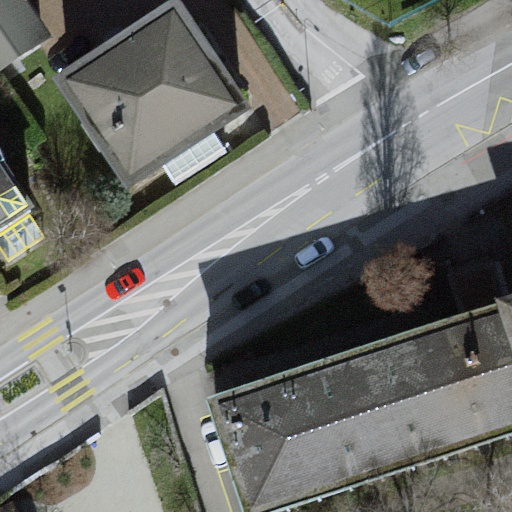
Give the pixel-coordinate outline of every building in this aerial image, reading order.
[(18,0),(0,0),(0,96),(58,58),(18,0)] [(193,29),(82,104),(152,209),(264,134),(193,29)] [(0,150),(0,274),(59,233),(0,150)] [(511,305),(497,311),(511,359),(511,305)] [(271,511),(511,427),(511,359),(497,311),(213,400),(249,511),(271,511)]
